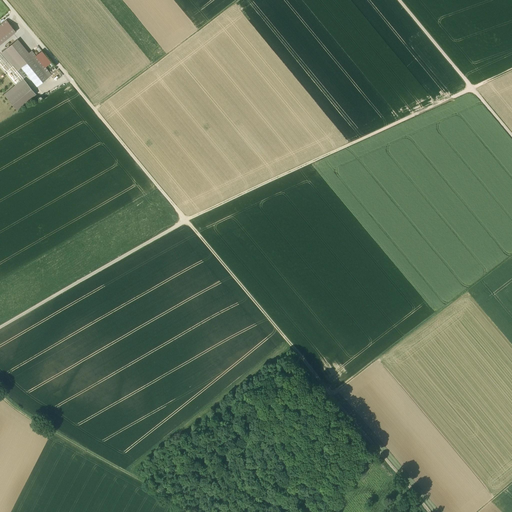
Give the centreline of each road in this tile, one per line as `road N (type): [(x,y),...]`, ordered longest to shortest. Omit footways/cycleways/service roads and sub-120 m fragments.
road 1 (track): [(4,0),(432,511)]
road 2 (track): [(0,327),(186,220),(473,89)]
road 3 (track): [(335,398),(511,257)]
road 4 (track): [(97,112),(242,0)]
road 5 (track): [(511,136),(400,0)]
